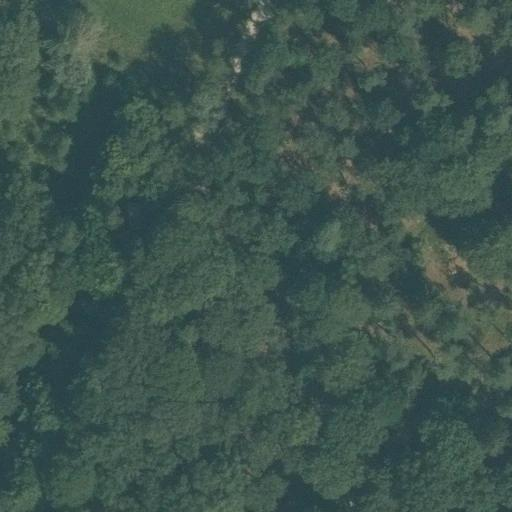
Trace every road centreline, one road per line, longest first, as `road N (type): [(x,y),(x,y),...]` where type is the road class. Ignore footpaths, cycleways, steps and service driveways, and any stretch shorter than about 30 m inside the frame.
road 1 (track): [(46,511),(280,0)]
road 2 (track): [(185,207),(434,511)]
road 3 (track): [(305,357),(511,160)]
